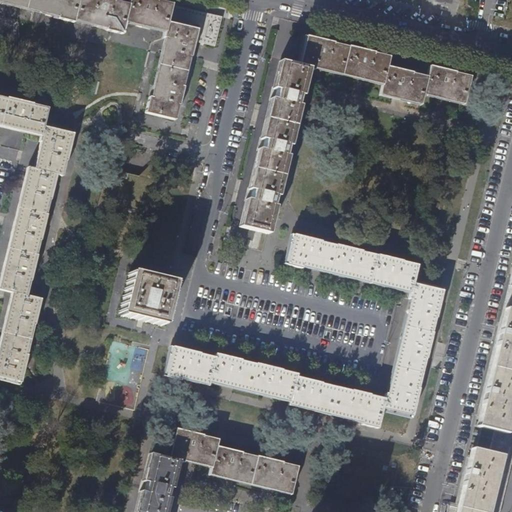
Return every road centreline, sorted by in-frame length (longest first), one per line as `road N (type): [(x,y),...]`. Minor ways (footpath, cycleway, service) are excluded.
road 1 (residential): [(427,511),(511,163)]
road 2 (unknown): [(222,158),(148,144),(130,132),(110,77),(87,44),(1,27)]
road 3 (residential): [(197,277),(255,0)]
road 4 (residential): [(197,277),(189,313),(374,360),(381,324)]
road 5 (residential): [(280,0),(511,56)]
road 6 (residential): [(381,324),(197,277)]
